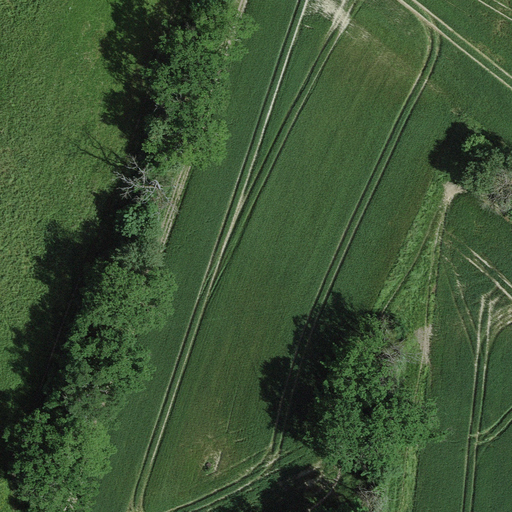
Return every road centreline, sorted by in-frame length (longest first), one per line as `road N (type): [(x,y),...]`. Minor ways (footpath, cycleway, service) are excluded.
road 1 (track): [(250,0),(82,511)]
road 2 (track): [(403,511),(431,282),(461,206),(476,201),(511,214)]
